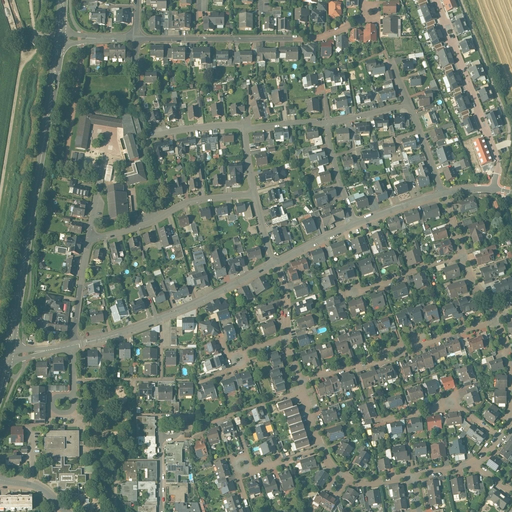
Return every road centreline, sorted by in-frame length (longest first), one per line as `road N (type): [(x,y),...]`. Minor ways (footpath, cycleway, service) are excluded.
road 1 (secondary): [(59,38),(7,358)]
road 2 (residential): [(136,39),(313,38),(362,19)]
road 3 (residential): [(299,381),(493,318)]
road 4 (residential): [(493,188),(497,160),(437,0)]
road 5 (residential): [(88,240),(186,203),(254,194)]
road 6 (residential): [(160,318),(272,264)]
road 7 (residential): [(497,435),(444,406),(382,421)]
road 8 (residential): [(462,255),(346,292)]
